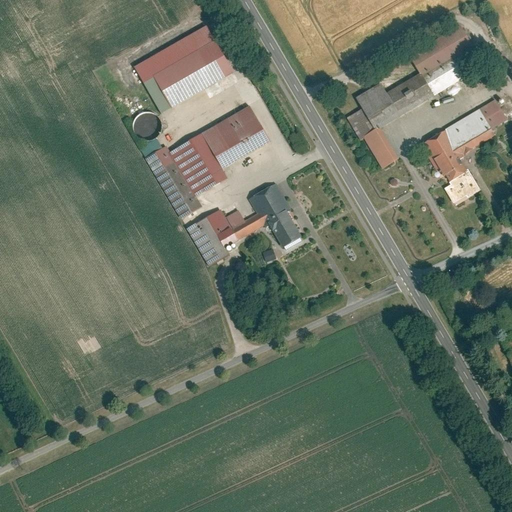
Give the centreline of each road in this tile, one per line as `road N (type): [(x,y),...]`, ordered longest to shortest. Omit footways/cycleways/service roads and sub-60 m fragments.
road 1 (unclassified): [(410,281),(0,471)]
road 2 (tertiary): [(410,281),(243,0)]
road 3 (tertiary): [(511,453),(410,281)]
